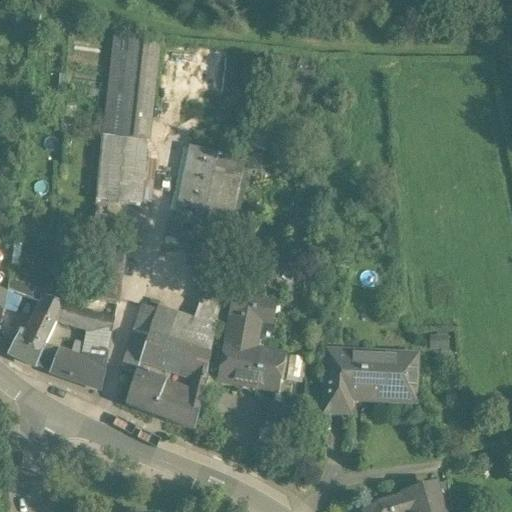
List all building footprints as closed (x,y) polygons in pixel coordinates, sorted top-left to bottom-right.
[(112,34),(94,196),(149,202),(154,144),(162,40),(112,34)] [(243,165),(188,150),(170,237),(200,243),(226,248),(243,165)] [(17,196),(3,194),(0,215),(0,216),(14,219),(17,196)] [(81,314),(113,323),(130,214),(92,210),(81,314)] [(226,248),(200,243),(196,261),(201,262),(197,286),(202,288),(198,309),(194,322),(186,348),(187,349),(209,357),(225,272),(221,269),(226,248)] [(50,286),(9,270),(6,293),(41,306),(43,301),(50,286)] [(43,301),(41,306),(35,318),(53,329),(55,325),(58,318),(56,307),(43,301)] [(253,305),(234,301),(230,321),(233,322),(227,351),(224,350),(217,384),(274,395),(281,361),(250,355),(256,325),(250,324),(253,305)] [(81,314),(56,307),(58,318),(55,325),(88,334),(83,359),(105,366),(113,323),(81,314)] [(119,369),(135,375),(139,363),(148,335),(156,310),(138,308),(119,369)] [(148,335),(186,348),(194,322),(156,310),(148,335)] [(53,329),(35,318),(26,336),(24,340),(23,341),(43,352),(53,329)] [(26,336),(19,332),(17,337),(24,340),(26,336)] [(148,335),(139,363),(162,371),(178,377),(186,351),(187,349),(186,348),(148,335)] [(43,352),(23,341),(24,340),(17,337),(7,356),(35,369),(43,352)] [(209,357),(187,349),(186,351),(178,377),(193,382),(186,408),(199,412),(206,381),(204,381),(209,357)] [(56,357),(43,352),(35,369),(48,376),(56,357)] [(68,361),(56,357),(48,376),(79,386),(100,392),(104,377),(103,377),(105,366),(83,359),(70,355),(68,361)] [(348,368),(324,367),(322,416),(347,417),(348,403),(412,406),(414,358),(349,356),(348,368)] [(162,371),(139,363),(135,375),(158,383),(162,371)] [(135,375),(125,407),(152,417),(159,399),(164,385),(158,383),(135,375)] [(172,403),(159,399),(152,417),(166,423),(172,403)] [(186,408),(172,403),(166,423),(193,433),(199,412),(186,408)] [(296,413),(269,409),(265,433),(292,438),(296,413)] [(265,433),(259,432),(256,448),(289,456),(292,438),(265,433)] [(438,511),(431,487),(408,494),(408,496),(410,496),(415,511),(438,511)] [(408,496),(376,506),(370,511),(415,511),(410,496),(408,496)]
